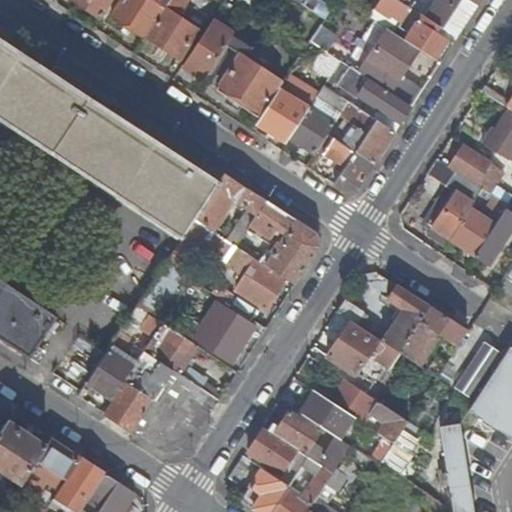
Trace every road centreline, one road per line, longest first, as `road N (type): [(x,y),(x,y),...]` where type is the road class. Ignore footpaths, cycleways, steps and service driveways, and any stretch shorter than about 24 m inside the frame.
road 1 (residential): [(7,0),(365,230)]
road 2 (residential): [(182,493),(365,230)]
road 3 (residential): [(365,230),(511,8)]
road 4 (residential): [(182,493),(0,373)]
road 5 (residential): [(478,309),(365,230)]
